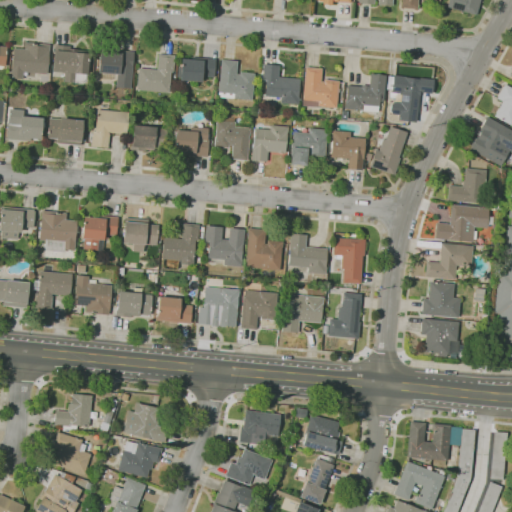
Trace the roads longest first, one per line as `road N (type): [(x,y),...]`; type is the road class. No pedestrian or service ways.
road 1 (secondary): [(511,398),(0,348)]
road 2 (residential): [(481,58),(451,47),(0,3)]
road 3 (residential): [(511,0),(438,136),(406,215),(382,384)]
road 4 (residential): [(406,215),(0,171)]
road 5 (residential): [(223,370),(170,511)]
road 6 (residential): [(382,384),(374,452),(355,511)]
